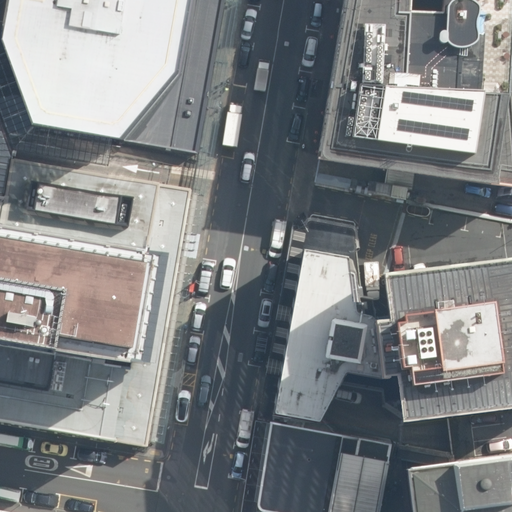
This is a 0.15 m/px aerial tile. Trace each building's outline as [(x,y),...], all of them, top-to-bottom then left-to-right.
[(11,0),(6,23),(38,109),(127,125),(184,57),(193,0),(11,0)] [(413,174),(511,190),(511,0),(343,0),(320,158),(374,167),(413,174)] [(5,224),(0,223),(0,420),(114,441),(146,446),(147,444),(190,194),(190,192),(160,187),(16,162),(5,224)] [(313,185),(348,192),(349,186),(350,181),(316,174),(315,179),(313,185)] [(394,233),(381,273),(511,256),(511,409),(401,424),(393,378),(379,380),(344,374),(317,425),(316,430),(390,442),(437,449),(438,459),(511,450),(511,190),(413,174),(410,184),(394,233)] [(389,187),(375,185),(374,191),(373,198),(387,200),(389,187)] [(354,223),(305,216),(270,417),(317,425),(344,374),(379,380),(372,320),(363,321),(354,223)] [(511,409),(511,256),(381,273),(387,320),(376,320),(372,320),(379,380),(393,378),(401,424),(511,409)] [(316,430),(268,422),(253,511),(255,511),(378,511),(390,442),(316,430)] [(511,511),(511,450),(438,459),(406,463),(411,511),(511,511)]
